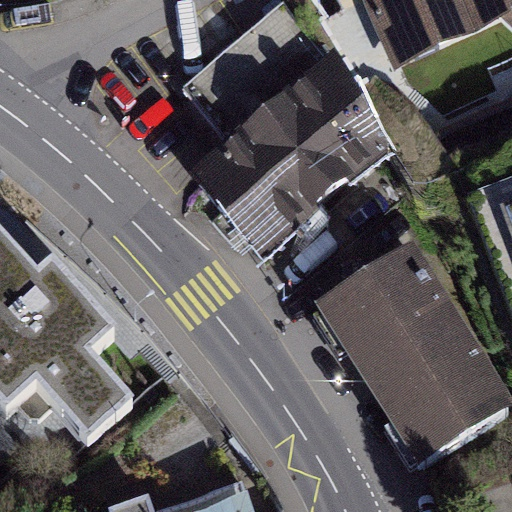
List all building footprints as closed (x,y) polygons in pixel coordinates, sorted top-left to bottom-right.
[(451,0),(349,0),(389,85),(473,46),(451,0)] [(511,0),(451,0),(473,46),(511,28),(511,0)] [(395,150),(321,65),(184,185),(258,270),(395,150)] [(49,388),(95,439),(152,386),(114,344),(143,317),(76,244),(58,260),(0,196),(0,387),(23,412),(49,388)] [(511,413),(511,362),(431,239),(333,302),(437,462),(511,413)] [(271,511),(262,485),(186,511),(271,511)]
